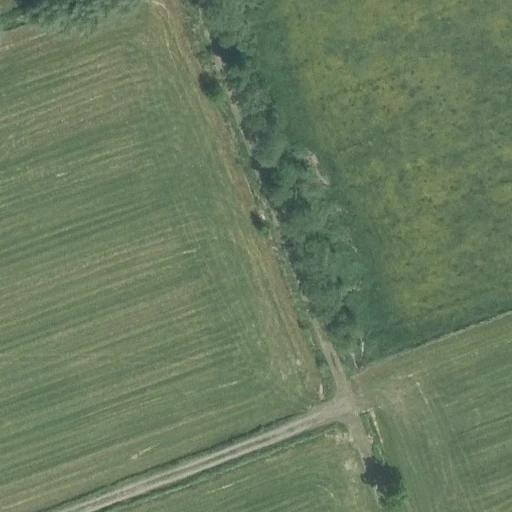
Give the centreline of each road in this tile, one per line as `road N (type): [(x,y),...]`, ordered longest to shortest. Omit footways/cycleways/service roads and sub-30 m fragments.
road 1 (track): [(198,0),(389,511)]
road 2 (track): [(347,408),(71,511)]
